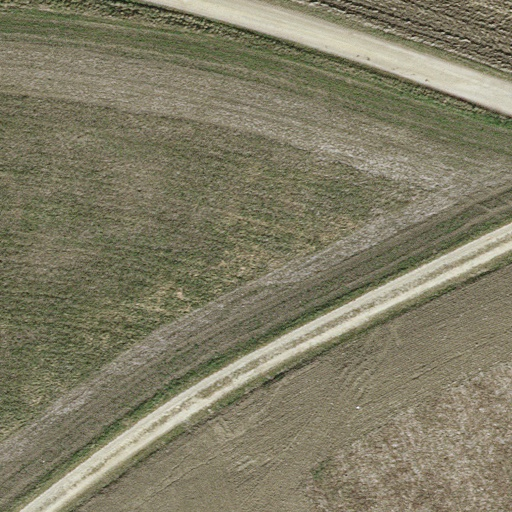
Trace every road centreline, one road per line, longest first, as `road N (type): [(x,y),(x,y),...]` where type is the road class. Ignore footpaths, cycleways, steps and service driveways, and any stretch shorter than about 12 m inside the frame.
road 1 (track): [(39,511),(183,403),(511,234)]
road 2 (track): [(198,0),(511,97)]
